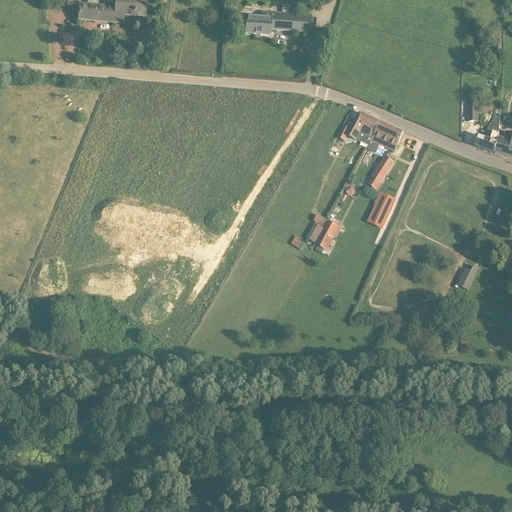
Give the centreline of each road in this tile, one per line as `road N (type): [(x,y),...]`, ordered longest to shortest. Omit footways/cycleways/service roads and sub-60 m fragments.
road 1 (unclassified): [(511,167),(321,91),(0,66)]
road 2 (track): [(511,379),(229,376),(71,364),(0,330)]
